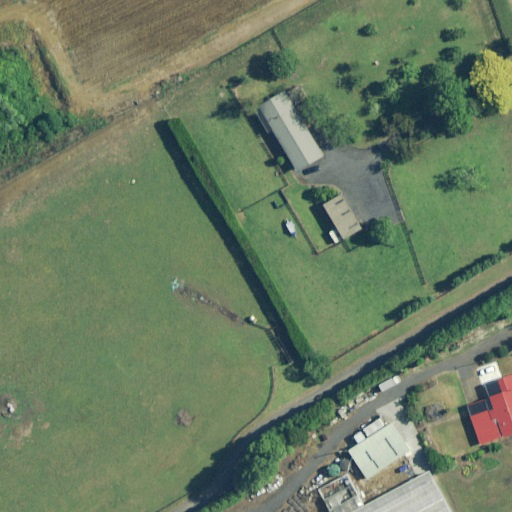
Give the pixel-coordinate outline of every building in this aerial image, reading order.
[(287,89),(262,104),(298,165),(323,150),(287,89)] [(364,228),(343,194),(325,205),(345,240),(364,228)] [(511,378),(484,389),(493,412),(473,420),(484,450),(511,439),(511,378)] [(413,450),(396,422),(368,440),(362,432),(355,436),(360,445),(351,451),(368,478),(401,457),(413,450)] [(451,511),(430,471),(352,511),(451,511)]
